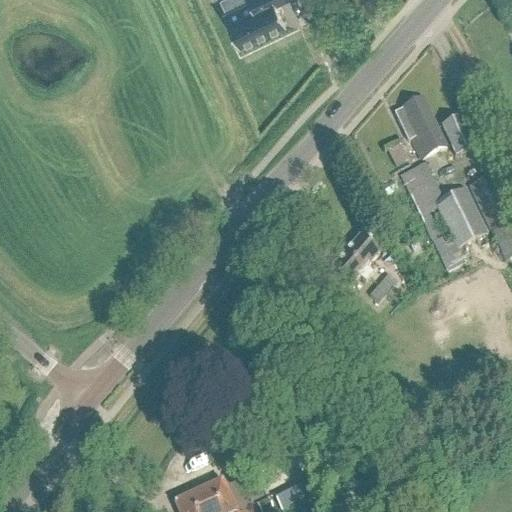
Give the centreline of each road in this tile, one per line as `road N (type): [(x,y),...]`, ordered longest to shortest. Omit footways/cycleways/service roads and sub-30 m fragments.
road 1 (tertiary): [(89,402),(437,0)]
road 2 (track): [(263,281),(373,511)]
road 3 (tertiary): [(4,511),(89,402)]
